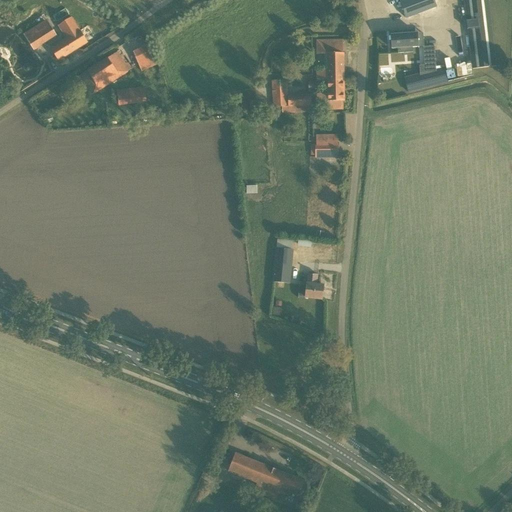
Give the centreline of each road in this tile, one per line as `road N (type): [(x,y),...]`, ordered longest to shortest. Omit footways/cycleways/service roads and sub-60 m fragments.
road 1 (unclassified): [(336,450),(348,420),(340,309),(359,121),(360,0)]
road 2 (primary): [(336,450),(239,399),(0,307)]
road 3 (unclassified): [(0,113),(169,0)]
